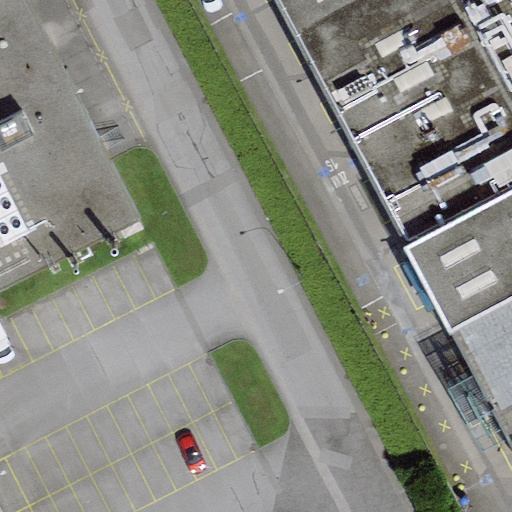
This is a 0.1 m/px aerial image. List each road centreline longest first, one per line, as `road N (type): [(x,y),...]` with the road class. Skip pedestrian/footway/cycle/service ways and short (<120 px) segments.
road 1 (unclassified): [(401,511),(133,0)]
road 2 (unknown): [(0,403),(270,261)]
